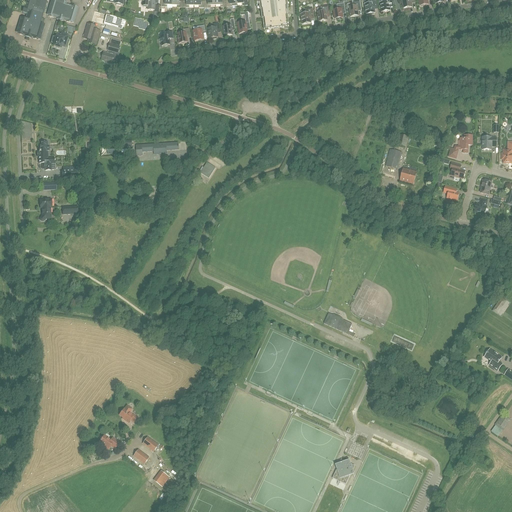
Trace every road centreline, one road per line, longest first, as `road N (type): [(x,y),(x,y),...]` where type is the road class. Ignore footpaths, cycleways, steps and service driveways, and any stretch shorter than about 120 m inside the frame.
road 1 (residential): [(462,222),(374,192),(273,127),(40,57)]
road 2 (residential): [(23,227),(17,119),(40,57)]
road 3 (residential): [(21,511),(23,493),(124,452)]
